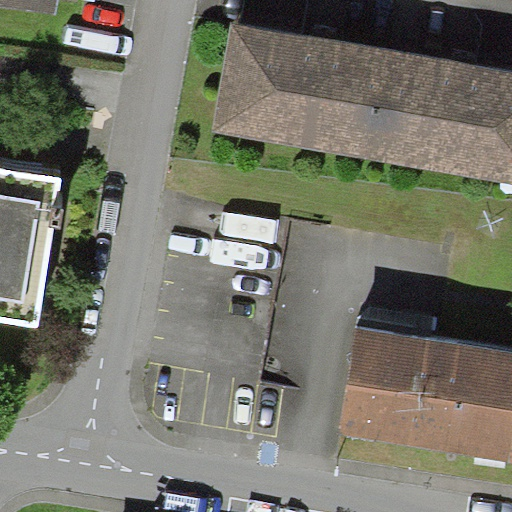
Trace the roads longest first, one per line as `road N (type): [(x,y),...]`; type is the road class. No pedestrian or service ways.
road 1 (residential): [(78,459),(164,0)]
road 2 (residential): [(411,511),(78,459)]
